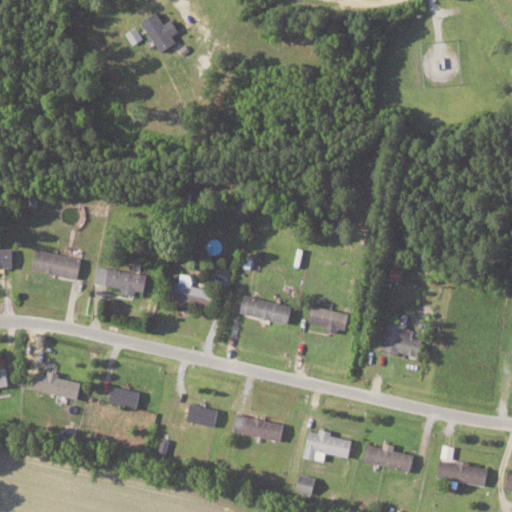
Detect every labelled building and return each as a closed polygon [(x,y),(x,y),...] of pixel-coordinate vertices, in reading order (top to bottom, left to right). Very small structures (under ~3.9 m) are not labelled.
[(175,35),(182,30),(174,18),(168,23),(159,10),(143,20),(164,51),(179,41),(175,35)] [(15,248),(0,247),(0,266),(15,266),(15,248)] [(84,255),(36,250),(34,271),(81,276),(84,255)] [(150,273),(98,265),(96,284),(147,292),(150,273)] [(193,285),(195,274),(183,272),(179,300),(216,306),(219,289),(193,285)] [(292,323),(296,304),(248,294),(244,313),(292,323)] [(328,324),(327,328),(349,331),(352,311),(314,306),(312,321),(328,324)] [(384,350),(422,356),(425,337),(406,335),(408,324),(389,321),(384,350)] [(0,387),(12,386),(11,367),(0,368),(0,387)] [(61,376),(62,372),(50,370),(50,373),(37,370),(33,387),(81,398),(85,381),(61,376)] [(113,402),(140,408),(144,391),(116,385),(113,402)] [(187,418),(217,426),(221,409),(192,402),(187,418)] [(284,440),(288,423),(239,412),(235,429),(284,440)] [(355,439),(333,434),(334,431),(321,428),(320,431),(310,429),(305,456),(327,460),(328,452),(351,457),(355,439)] [(397,449),(398,444),(385,442),(384,446),(370,443),(366,461),(414,470),(417,453),(397,449)] [(441,458),(439,477),(489,484),(492,465),(441,458)]
